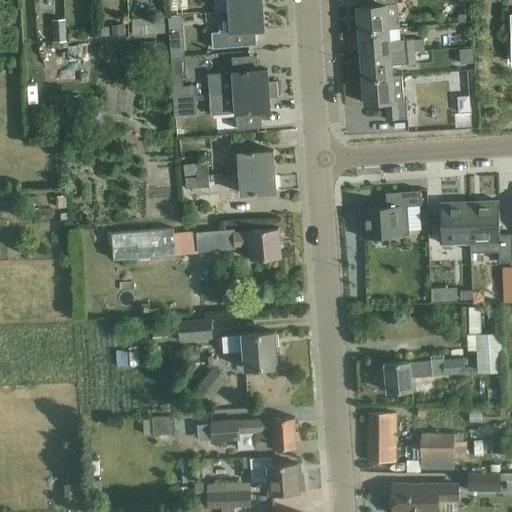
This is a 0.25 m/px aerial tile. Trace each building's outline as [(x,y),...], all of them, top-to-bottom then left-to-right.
[(228,0),(229,11),(263,8),(262,0),(228,0)] [(360,31),(390,29),(400,28),(397,0),(367,0),(368,6),(359,7),(360,31)] [(265,29),(263,8),(229,11),(218,12),(219,31),(212,32),(213,48),(257,45),(256,30),(265,29)] [(466,22),(465,14),(458,15),(458,23),(466,22)] [(170,17),(171,28),(182,27),(181,16),(170,17)] [(165,18),(132,19),(133,35),(166,34),(165,18)] [(126,34),(124,24),(112,26),(113,36),(126,34)] [(64,25),(54,25),(55,41),(65,41),(64,25)] [(110,36),(109,27),(99,28),(100,37),(110,36)] [(414,40),(391,42),(390,29),(360,31),(362,55),(416,52),(424,51),(424,41),(414,42),(414,40)] [(80,48),(51,45),(48,64),(78,68),(80,48)] [(475,64),(473,50),(461,52),(463,65),(475,64)] [(394,77),(393,65),(416,64),(416,52),(362,55),(364,79),(394,77)] [(209,94),(278,89),(277,81),(267,82),(266,71),(268,70),(268,69),(258,70),(257,55),(231,57),(232,72),(207,74),(209,94)] [(394,77),(364,79),(366,104),(386,102),(400,101),(404,101),(402,76),(394,77)] [(173,86),(173,96),(192,95),(191,85),(173,86)] [(236,129),(242,129),(262,127),(261,111),(270,110),(270,109),(269,109),(268,98),(279,97),(278,89),(209,94),(211,115),(235,113),(236,129)] [(196,95),(192,95),(173,96),(175,116),(198,115),(196,95)] [(401,119),(400,101),(386,102),(388,120),(401,119)] [(240,173),(275,171),(273,150),(239,153),(240,173)] [(197,176),(209,175),(208,163),(185,165),(185,177),(197,176)] [(276,191),(275,171),(240,173),(242,194),(276,191)] [(209,175),(197,176),(197,178),(185,179),(186,189),(210,187),(209,175)] [(387,206),(361,208),(363,238),(410,235),(409,230),(421,229),(420,205),(422,205),(420,190),(386,192),(387,206)] [(67,207),(66,196),(56,196),(57,208),(67,207)] [(499,201),(470,202),(471,243),(470,243),(471,253),(499,252),(500,262),(511,261),(511,233),(500,234),(499,201)] [(470,202),(441,203),(442,244),(470,243),(471,243),(470,202)] [(197,256),(196,227),(110,229),(111,258),(197,256)] [(250,259),(261,259),(281,257),(279,228),(233,232),(234,245),(249,244),(250,259)] [(222,232),(198,234),(199,250),(224,248),(222,232)] [(443,287),(431,288),(431,299),(431,301),(444,300),(443,287)] [(461,290),(461,298),(473,298),(473,291),(473,290),(461,290)] [(479,291),(473,291),(473,298),(473,302),(484,302),(483,295),(479,291)] [(481,306),(470,307),(470,333),(481,332),(481,306)] [(500,318),(500,306),(487,307),(488,318),(500,318)] [(210,318),(178,321),(179,340),(211,338),(210,318)] [(400,329),(400,340),(423,339),(423,328),(400,329)] [(169,342),(168,331),(153,332),(154,343),(169,342)] [(244,369),(258,368),(277,366),(275,332),(221,336),(222,352),(243,351),(244,369)] [(478,373),(503,372),(501,333),(476,335),(478,373)] [(431,360),(405,362),(385,363),(387,391),(415,389),(414,377),(433,376),(433,375),(466,372),(465,357),(444,359),(443,355),(431,356),(431,360)] [(210,399),(229,379),(215,367),(197,387),(210,399)] [(468,425),(480,425),(481,411),(468,411),(468,425)] [(397,413),(392,413),(369,413),(368,460),(396,461),(397,413)] [(175,434),(174,416),(153,417),(154,435),(175,434)] [(240,420),(212,422),(213,441),(239,439),(239,449),(256,448),(256,449),(274,448),(277,448),(297,447),(295,417),(275,418),(244,420),(240,420)] [(461,434),(421,434),(421,470),(454,470),(454,456),(467,457),(467,443),(461,442),(461,434)] [(299,475),(298,463),(272,465),(271,457),(251,458),(244,458),(244,469),(252,468),(253,481),(269,480),(270,493),(300,491),(300,490),(304,490),(303,475),(299,475)] [(507,482),(511,481),(511,473),(469,473),(468,491),(499,491),(499,480),(507,480),(507,482)] [(62,507),(79,507),(79,481),(62,481),(62,507)] [(222,507),(247,506),(251,505),(250,490),(227,492),(227,483),(195,485),(196,509),(222,508),(222,507)] [(458,485),(414,484),(394,484),(393,511),(441,511),(442,499),(458,499),(458,485)] [(177,487),(178,501),(189,501),(189,487),(177,487)]
